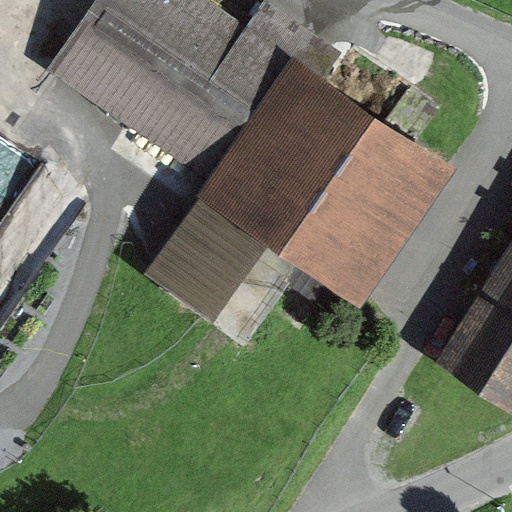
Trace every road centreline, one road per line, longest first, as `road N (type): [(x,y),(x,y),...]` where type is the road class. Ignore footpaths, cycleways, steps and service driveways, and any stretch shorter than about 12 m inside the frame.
road 1 (track): [(511,117),(409,351),(331,492),(338,511)]
road 2 (track): [(35,98),(99,148),(112,206),(67,339),(31,396),(0,410)]
